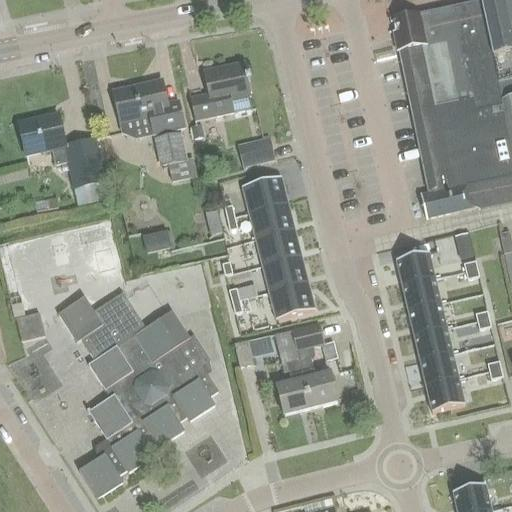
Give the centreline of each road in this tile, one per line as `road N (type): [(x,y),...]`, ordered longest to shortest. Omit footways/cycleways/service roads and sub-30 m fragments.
road 1 (tertiary): [(399,467),(364,311),(344,288),(275,0)]
road 2 (residential): [(237,511),(257,499),(399,467)]
road 3 (tertiary): [(116,29),(275,0)]
